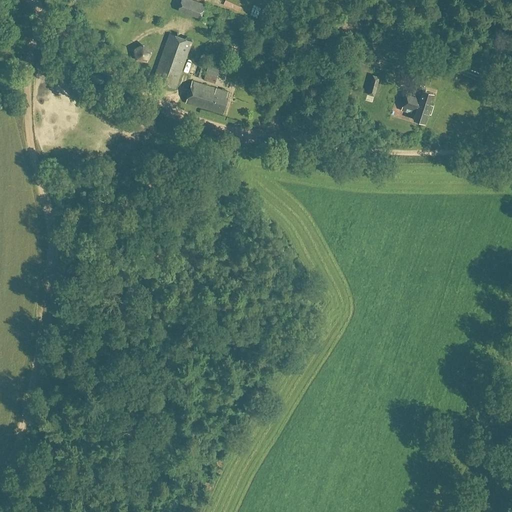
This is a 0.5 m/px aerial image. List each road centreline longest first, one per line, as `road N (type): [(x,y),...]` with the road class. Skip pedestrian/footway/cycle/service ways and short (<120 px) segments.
road 1 (track): [(511,150),(380,152),(209,122),(140,91),(29,0)]
road 2 (track): [(3,511),(50,282),(50,214),(30,141),(39,7)]
road 3 (track): [(372,0),(302,66),(265,136)]
road 4 (track): [(50,214),(124,162),(171,106)]
